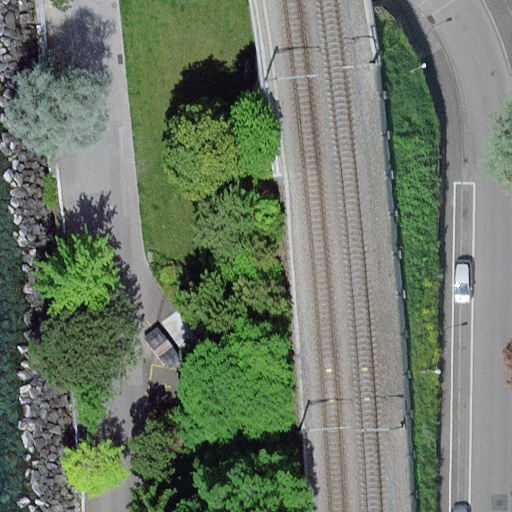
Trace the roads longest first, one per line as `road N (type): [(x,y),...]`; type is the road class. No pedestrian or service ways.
road 1 (residential): [(455,0),(479,57),(492,132),(486,511)]
road 2 (residential): [(113,383),(84,0)]
